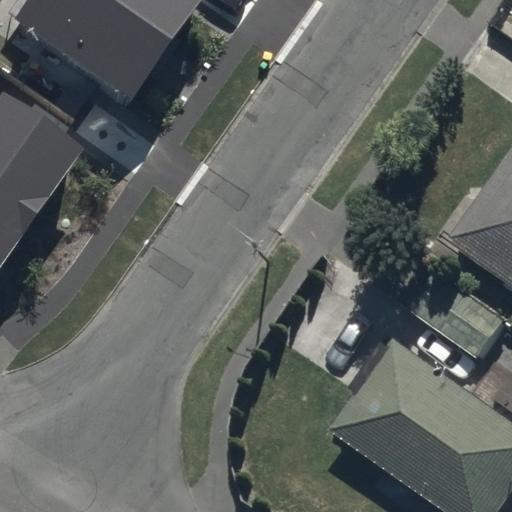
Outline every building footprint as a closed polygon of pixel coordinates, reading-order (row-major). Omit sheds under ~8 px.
[(200,0),(31,0),(15,24),(130,103),(200,0)] [(0,261),(77,149),(2,98),(0,100),(0,261)] [(511,176),(459,254),(511,289),(511,176)] [(412,319),(487,370),(511,332),(511,321),(442,274),(412,319)] [(341,448),(436,511),(511,511),(511,424),(406,353),(341,448)]
